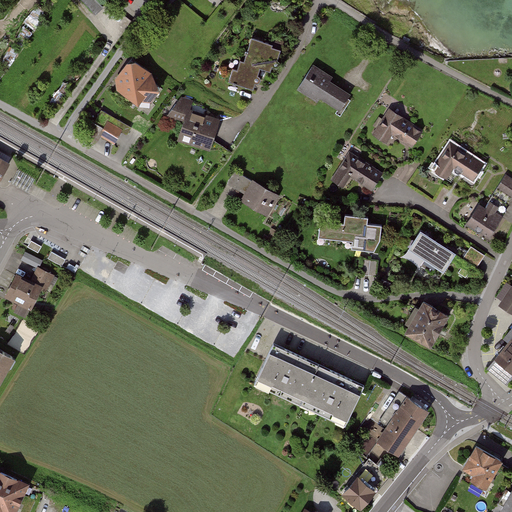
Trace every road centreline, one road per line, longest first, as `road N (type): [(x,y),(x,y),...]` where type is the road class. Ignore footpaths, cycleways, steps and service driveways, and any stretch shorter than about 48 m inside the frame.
road 1 (residential): [(488,298),(344,294),(0,99)]
road 2 (residential): [(8,235),(35,215),(100,238),(409,381),(451,421)]
road 3 (track): [(511,102),(331,0)]
